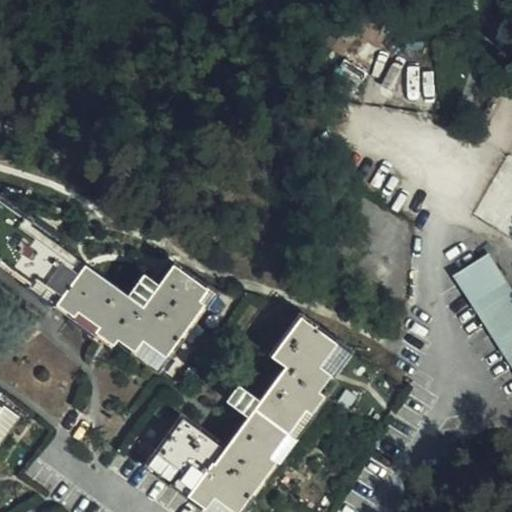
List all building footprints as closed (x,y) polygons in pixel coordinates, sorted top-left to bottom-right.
[(167,355),(204,303),(199,298),(208,287),(173,262),(157,283),(138,309),(21,224),(27,217),(0,196),(0,260),(34,285),(38,279),(60,296),(56,301),(74,314),(79,308),(100,323),(96,330),(113,342),(118,337),(135,349),(143,338),(167,355)] [(138,309),(157,283),(144,273),(129,293),(31,222),(32,220),(27,217),(21,224),(138,309)] [(457,275),(511,361),(511,294),(488,257),(457,275)] [(38,279),(34,285),(56,301),(60,296),(38,279)] [(199,298),(204,303),(212,291),(208,287),(199,298)] [(74,314),(96,330),(100,323),(79,308),(74,314)] [(305,407),(311,412),(325,393),(319,388),(331,372),(320,364),(336,340),(301,315),(277,348),(295,363),(214,471),(199,460),(214,441),(179,415),(155,448),(198,480),(187,494),(204,506),(214,494),(238,511),(277,459),(271,454),(305,407)] [(159,367),(167,355),(143,338),(135,349),(159,367)] [(320,364),(331,372),(349,349),(336,340),(320,364)] [(295,363),(277,348),(272,355),(284,364),(259,399),(240,384),(229,398),(248,413),(212,461),(210,459),(219,445),(214,441),(199,460),(214,471),(295,363)] [(0,410),(0,436),(15,416),(3,407),(0,410)] [(277,459),(311,412),(305,407),(271,454),(277,459)] [(198,480),(155,448),(144,463),(187,494),(198,480)] [(212,511),(237,511),(238,511),(214,494),(204,506),(212,511)]
